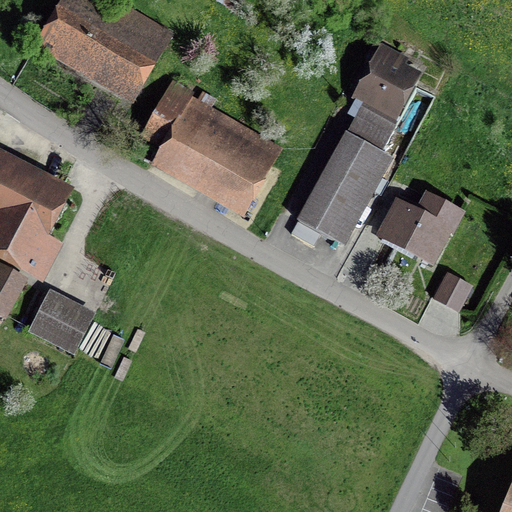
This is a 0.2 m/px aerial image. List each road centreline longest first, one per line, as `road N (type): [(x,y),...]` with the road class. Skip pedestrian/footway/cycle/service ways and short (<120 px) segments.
road 1 (residential): [(0,87),(112,164),(474,371)]
road 2 (residential): [(401,511),(474,371)]
